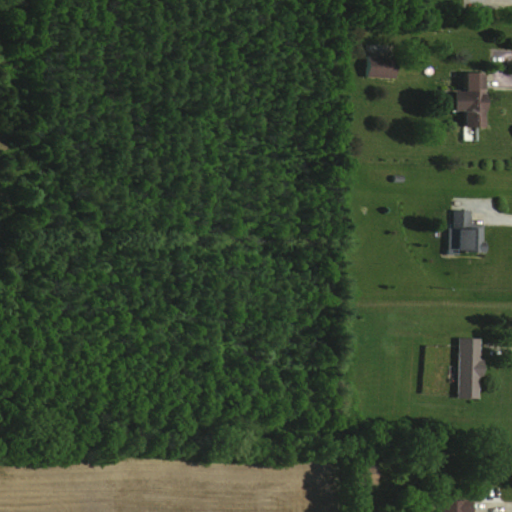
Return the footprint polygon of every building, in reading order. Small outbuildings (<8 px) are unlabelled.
[(390,78),(391,56),(363,55),(362,77),(390,78)] [(460,127),(480,127),(480,73),(460,73),(460,91),(449,91),(449,111),(459,111),(460,127)] [(467,211),(449,211),(449,228),(444,228),(444,254),(478,255),(478,223),(467,223),(467,211)] [(476,398),(477,358),(476,358),(476,337),(454,337),(453,397),(476,398)] [(373,463),(355,463),(355,483),(372,483),(373,463)] [(438,511),(467,511),(468,499),(439,499),(438,511)]
